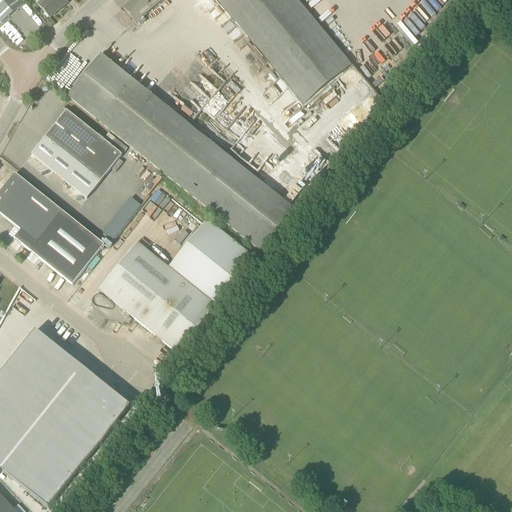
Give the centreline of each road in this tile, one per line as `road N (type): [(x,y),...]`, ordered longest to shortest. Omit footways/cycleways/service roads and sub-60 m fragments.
road 1 (unknown): [(84,14),(150,46),(178,28),(207,27),(255,80),(298,162)]
road 2 (unclassified): [(131,364),(0,259)]
